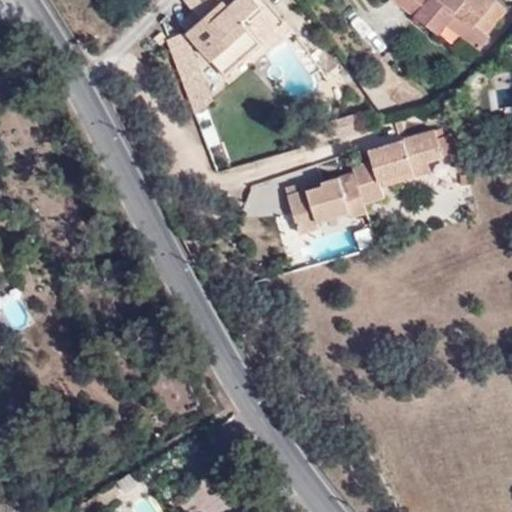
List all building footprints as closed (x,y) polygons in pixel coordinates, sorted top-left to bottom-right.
[(223,0),(204,18),(189,31),(187,33),(225,74),(260,43),(240,21),(259,4),(255,0),(234,0),(228,6),(223,0)] [(391,0),(404,9),(411,0),(391,0)] [(411,0),(404,9),(414,17),(428,0),(411,0)] [(428,0),(414,17),(436,33),(446,23),(479,48),(489,37),(486,33),(506,11),(492,0),(474,25),(457,11),(464,0),(428,0)] [(474,25),(492,0),(464,0),(457,11),(474,25)] [(189,31),(204,18),(197,11),(183,23),(189,31)] [(167,41),(172,54),(187,48),(182,36),(167,41)] [(297,39),(287,46),(311,80),(312,79),(320,73),(297,39)] [(313,205),(295,213),(301,232),(320,225),(319,220),(348,211),(350,216),(368,211),(366,202),(386,196),(384,185),(416,175),(412,165),(429,159),(443,155),(435,129),(385,144),(387,155),(373,160),(354,165),(359,180),(343,184),(341,175),(323,180),(324,184),(309,189),(311,198),(313,205)] [(370,149),(373,160),(387,155),(385,144),(370,149)] [(412,165),(416,175),(431,171),(429,159),(412,165)] [(292,205),(295,213),(313,205),(311,198),(292,205)] [(256,507),(280,490),(262,464),(237,481),(256,507)] [(77,509),(79,511),(95,511),(104,506),(95,495),(77,509)]
